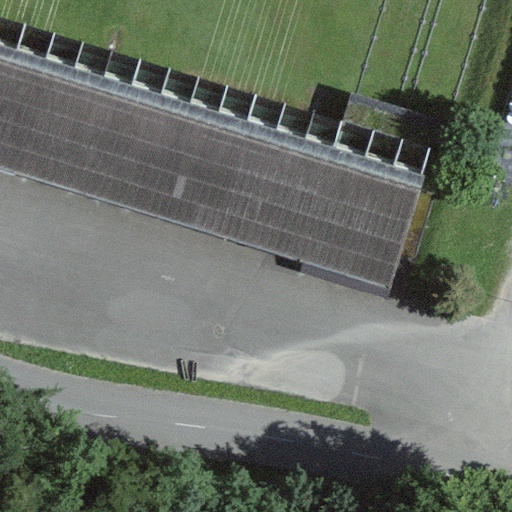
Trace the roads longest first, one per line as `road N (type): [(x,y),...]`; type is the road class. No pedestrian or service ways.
road 1 (unclassified): [(0,391),(37,405),(252,434),(511,491)]
road 2 (unknown): [(0,161),(89,180),(375,292)]
